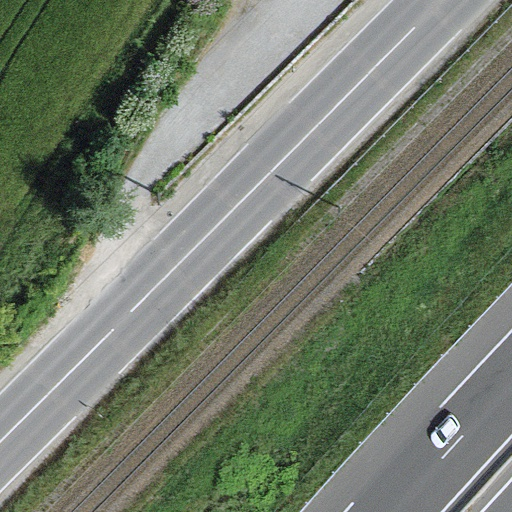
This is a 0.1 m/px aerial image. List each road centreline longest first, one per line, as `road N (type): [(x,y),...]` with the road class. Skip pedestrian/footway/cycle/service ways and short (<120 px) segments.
road 1 (primary): [(0,442),(444,0)]
road 2 (motorway): [(511,378),(390,511)]
